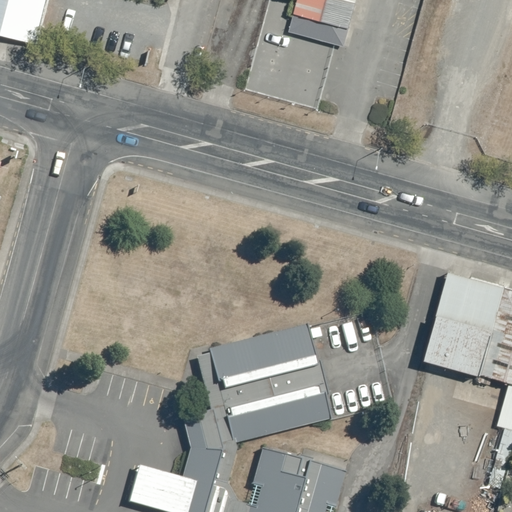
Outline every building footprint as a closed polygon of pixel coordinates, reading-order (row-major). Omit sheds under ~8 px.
[(30,0),(0,0),(0,27),(22,33),(30,0)] [(338,0),(280,0),(280,2),(334,16),(338,0)] [(485,275),(431,260),(404,357),(458,372),(485,275)] [(511,282),(485,275),(458,372),(506,385),(511,360),(511,282)] [(289,313),(182,342),(206,429),(313,400),(289,313)] [(311,511),(328,459),(244,433),(219,511),(311,511)]
